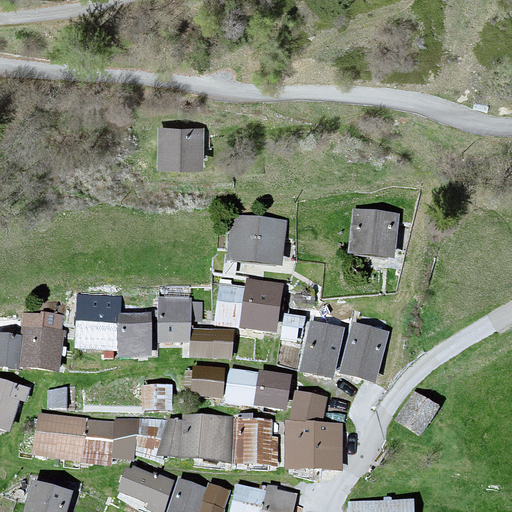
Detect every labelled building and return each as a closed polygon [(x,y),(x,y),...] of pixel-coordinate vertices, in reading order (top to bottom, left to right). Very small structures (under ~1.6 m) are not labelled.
[(206,129),(160,131),(162,174),(208,172),(206,129)] [(401,218),(356,214),(352,264),(398,267),(401,218)] [(287,226),(233,221),(229,269),(283,273),(287,226)] [(247,292),(221,289),(216,331),(277,338),(283,289),(248,285),(247,292)] [(121,298),(78,296),(75,349),(118,351),(120,314),(121,298)] [(191,299),(159,298),(159,351),(191,351),(191,322),(191,301),(191,299)] [(202,302),(191,301),(191,322),(202,322),(202,302)] [(151,314),(120,314),(118,357),(151,358),(151,314)] [(54,318),(23,317),(20,376),(61,377),(63,335),(53,334),(54,318)] [(348,334),(312,326),(301,379),(336,387),(348,334)] [(391,337),(355,329),(343,382),(379,390),(391,337)] [(235,336),(195,333),(193,364),(234,366),(235,336)] [(19,340),(0,339),(0,376),(18,376),(19,340)] [(226,374),(193,374),(192,400),(224,404),(226,374)] [(294,382),(229,374),(224,410),(289,418),(294,382)] [(0,436),(10,440),(25,392),(0,383),(0,436)] [(67,408),(67,388),(47,391),(46,408),(67,408)] [(171,390),(141,391),(141,406),(141,419),(172,418),(171,390)] [(327,403),(303,397),(297,422),(322,428),(327,403)] [(440,413),(415,397),(396,426),(421,442),(440,413)] [(115,427),(37,417),(33,459),(108,471),(135,460),(137,423),(115,427)] [(270,418),(233,419),(234,472),(272,471),(270,418)] [(230,421),(176,421),(176,465),(230,465),(230,421)] [(164,423),(137,423),(135,460),(163,469),(164,423)] [(344,430),(289,428),(289,477),(344,476),(344,430)] [(164,511),(175,483),(128,466),(115,500),(147,511),(164,511)] [(199,511),(205,492),(177,484),(168,511),(199,511)] [(71,511),(75,498),(34,488),(28,511),(71,511)] [(225,511),(230,494),(208,488),(200,511),(225,511)] [(295,511),(298,502),(235,488),(230,511),(295,511)] [(418,511),(418,502),(352,505),(352,511),(418,511)]
